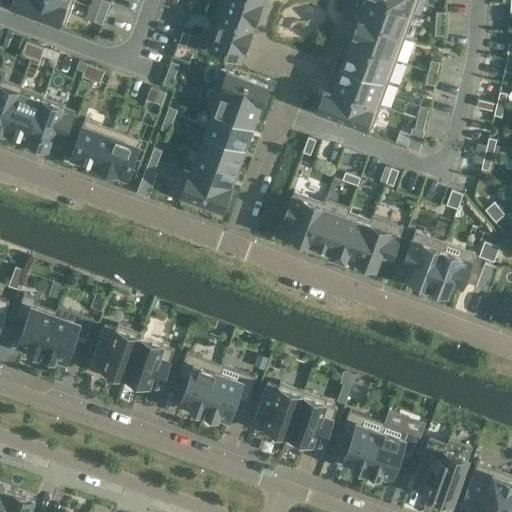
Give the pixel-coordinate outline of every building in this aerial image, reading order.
[(65,25),(73,1),(69,0),(13,0),(12,5),(65,25)] [(106,14),(110,3),(102,0),(98,11),(106,14)] [(251,31),(261,4),(249,0),(218,0),(212,18),(215,19),(216,18),(251,31)] [(405,37),(413,14),(374,0),(366,0),(359,20),(405,37)] [(418,0),(374,0),(413,14),(418,0)] [(101,25),(106,14),(98,11),(94,22),(101,25)] [(444,24),(444,13),(436,12),(436,24),(444,24)] [(241,59),(251,31),(216,18),(215,19),(205,46),(241,59)] [(396,60),(405,37),(359,20),(350,43),(396,60)] [(443,36),(444,24),(436,24),(435,36),(443,36)] [(186,46),(190,35),(182,32),(178,43),(186,46)] [(31,58),(35,45),(26,42),(22,54),(31,58)] [(388,83),(396,60),(350,43),(342,66),(388,83)] [(40,61),(45,48),(35,45),(31,58),(40,61)] [(436,74),(439,63),(431,61),(428,72),(436,74)] [(175,76),(179,65),(171,62),(167,73),(175,76)] [(86,64),(82,76),(91,80),(95,67),(86,64)] [(380,106),(388,83),(342,66),(334,89),(380,106)] [(95,67),(91,80),(100,83),(104,71),(95,67)] [(267,86),(221,69),(214,86),(215,86),(213,90),(259,107),(267,86)] [(433,85),(436,74),(428,72),(426,84),(433,85)] [(170,87),(175,76),(167,73),(163,84),(170,87)] [(0,130),(3,132),(21,85),(0,78),(0,130)] [(43,97),(44,97),(45,95),(21,86),(21,85),(3,132),(27,141),(43,97)] [(371,129),(380,106),(334,89),(331,95),(324,92),(318,109),(371,129)] [(161,104),(165,93),(158,90),(153,101),(161,104)] [(259,107),(213,90),(205,111),(212,114),(213,113),(252,128),(259,107)] [(504,105),(507,94),(499,92),(496,103),(504,105)] [(62,139),(72,112),(62,108),(63,105),(44,97),(43,97),(27,141),(47,148),(52,135),(62,139)] [(502,117),(504,105),(496,103),(494,115),(502,117)] [(425,119),(428,108),(420,106),(417,117),(425,119)] [(172,121),(176,110),(169,107),(165,118),(172,121)] [(213,113),(212,114),(205,133),(244,148),(252,128),(213,113)] [(423,131),(425,119),(417,117),(415,129),(423,131)] [(99,167),(113,129),(85,118),(71,157),(99,167)] [(168,132),(172,121),(165,118),(161,129),(168,132)] [(126,177),(141,139),(113,129),(99,167),(126,177)] [(237,168),(244,148),(205,133),(198,153),(237,168)] [(310,155),(316,140),(308,137),(303,152),(310,155)] [(493,155),(496,139),(488,138),(485,153),(493,155)] [(158,161),(161,150),(154,148),(150,159),(158,161)] [(237,168),(198,153),(191,173),(190,173),(229,188),(237,168)] [(489,171),(493,155),(485,153),(481,169),(489,171)] [(154,172),(158,161),(150,159),(146,170),(154,172)] [(393,185),(398,170),(391,168),(385,183),(393,185)] [(190,173),(191,173),(183,170),(175,192),(183,195),(182,200),(195,205),(197,200),(221,209),(229,188),(190,173)] [(357,185),(360,178),(345,172),(342,180),(357,185)] [(372,191),(375,183),(360,178),(357,185),(372,191)] [(457,209),(463,194),(451,190),(446,205),(457,209)] [(324,202),(323,201),(294,191),(282,223),(293,227),(290,237),(309,244),(324,202)] [(348,211),(350,206),(325,197),(323,201),(324,202),(309,244),(333,252),(348,211)] [(490,216),(499,208),(494,202),(485,210),(490,216)] [(495,222),(504,214),(499,208),(490,216),(495,222)] [(372,219),(370,219),(348,211),(333,252),(332,254),(344,259),(345,257),(348,258),(356,261),(372,219)] [(390,263),(403,226),(372,214),(370,219),(372,219),(356,261),(375,268),(379,259),(390,263)] [(428,287),(445,241),(415,230),(402,267),(413,271),(409,280),(428,287)] [(462,289),(475,252),(445,241),(428,287),(447,294),(451,285),(462,289)] [(486,259),(492,244),(484,241),(479,256),(486,259)] [(494,262),(499,246),(492,244),(486,259),(494,262)] [(488,291),(497,267),(485,263),(476,286),(488,291)] [(24,293),(15,317),(26,321),(18,344),(28,348),(28,350),(41,354),(57,310),(37,302),(38,298),(24,293)] [(0,326),(2,321),(9,301),(0,297),(0,326)] [(57,310),(41,354),(54,359),(55,358),(66,362),(74,338),(85,342),(94,319),(58,305),(57,310)] [(104,324),(91,362),(102,366),(101,368),(111,371),(109,377),(123,382),(139,336),(140,337),(142,332),(117,323),(116,328),(104,324)] [(139,336),(123,382),(137,387),(139,381),(149,385),(150,383),(161,387),(174,349),(140,337),(139,336)] [(186,351),(178,375),(188,379),(180,403),(181,403),(191,406),(191,408),(204,413),(221,363),(186,351)] [(221,363),(204,413),(217,418),(218,416),(228,420),(237,397),(248,401),(256,376),(221,363)] [(267,382),(253,420),(265,424),(264,426),(274,429),(272,435),(286,440),(304,390),(280,382),(278,386),(267,382)] [(304,390),(286,440),(300,445),(302,439),(311,443),(312,441),(324,445),(337,407),(326,403),(327,399),(304,390)] [(349,409),(340,434),(351,438),(343,461),(367,469),(384,422),(349,409)] [(384,422),(367,469),(391,478),(399,455),(410,458),(419,434),(384,422)] [(447,444),(430,438),(413,487),(430,493),(429,495),(450,503),(469,448),(448,441),(447,444)] [(511,474),(477,462),(462,503),(480,510),(479,511),(507,511),(511,499),(511,474)] [(0,511),(5,511),(13,492),(0,487),(0,511)] [(30,511),(34,500),(13,492),(5,511),(30,511)]
